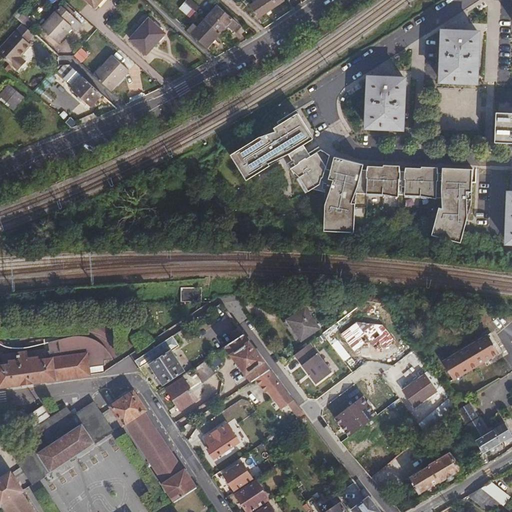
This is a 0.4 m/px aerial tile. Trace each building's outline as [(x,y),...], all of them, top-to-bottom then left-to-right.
[(86,0),(96,8),(103,0),(86,0)] [(191,0),(186,0),(185,2),(195,12),(199,7),(191,0)] [(285,0),(258,0),(251,5),(259,18),(283,1),(285,0)] [(185,2),(181,6),(192,15),(195,12),(185,2)] [(62,6),(41,28),(58,43),(73,27),(76,30),(82,24),(73,15),(62,6)] [(217,6),(204,20),(220,34),(228,26),(234,31),(235,30),(236,33),(237,32),(242,27),(217,6)] [(24,12),(19,18),(23,22),(28,16),(25,14),(24,12)] [(202,17),(195,25),(198,27),(204,20),(202,17)] [(149,19),(130,40),(146,55),(165,34),(149,19)] [(194,24),(188,30),(207,48),(220,34),(204,20),(198,27),(195,25),(194,24)] [(16,31),(0,48),(0,54),(9,63),(10,63),(19,70),(26,62),(21,57),(31,45),(28,42),(35,34),(22,24),(16,31)] [(479,33),(464,32),(458,31),(443,31),(441,81),(477,83),(479,33)] [(113,55),(94,75),(111,91),(130,70),(113,55)] [(80,74),(73,68),(64,78),(71,85),(80,74)] [(80,74),(71,85),(70,85),(73,87),(83,76),(80,74)] [(92,107),(103,95),(83,76),(73,87),(71,89),(92,107)] [(405,78),(390,78),(385,78),(369,77),(367,127),(403,129),(405,78)] [(9,85),(0,96),(0,98),(13,110),(24,97),(9,85)] [(511,104),(495,103),(494,138),(511,138),(511,104)] [(64,110),(60,115),(64,120),(68,115),(64,110)] [(66,122),(72,128),(79,125),(71,117),(66,122)] [(199,288),(182,288),(182,301),(199,301),(199,288)] [(287,320),(301,341),(320,328),(306,307),(287,320)] [(301,341),(287,320),(284,323),(290,333),(291,333),(298,343),(301,341)] [(237,340),(245,335),(239,327),(231,332),(237,340)] [(491,332),(488,334),(500,353),(490,359),(492,361),(504,353),(498,343),(497,343),(497,342),(491,332)] [(500,353),(488,334),(442,361),(454,380),(490,359),(500,353)] [(180,346),(173,335),(148,352),(135,360),(135,361),(140,368),(145,365),(149,362),(151,366),(163,385),(184,371),(172,351),(180,346)] [(271,369),(245,335),(237,340),(226,347),(252,382),(258,378),(270,371),(271,369)] [(0,387),(91,375),(90,367),(106,365),(105,360),(113,359),(114,359),(111,355),(107,350),(104,346),(101,343),(97,341),(93,339),(89,337),(84,336),(78,336),(73,336),(69,337),(65,338),(58,339),(59,340),(49,342),(50,351),(46,351),(46,349),(2,355),(3,360),(0,360),(0,387)] [(293,353),(315,380),(331,367),(309,340),(293,353)] [(217,354),(208,361),(214,369),(223,362),(217,354)] [(200,385),(216,372),(214,369),(208,361),(208,360),(190,371),(200,385)] [(293,401),(270,371),(258,378),(281,410),(293,401)] [(425,376),(404,390),(415,406),(436,391),(425,376)] [(183,377),(167,389),(181,410),(198,399),(183,377)] [(314,381),(303,388),(304,388),(304,390),(308,396),(319,387),(314,381)] [(174,502),(197,487),(197,486),(185,469),(183,470),(144,411),(146,410),(134,392),(111,407),(123,425),(125,423),(164,483),(163,484),(174,502)] [(459,395),(453,401),(456,405),(457,406),(463,400),(459,395)] [(453,401),(451,398),(426,420),(431,427),(456,405),(453,401)] [(57,442),(69,461),(77,455),(65,437),(101,413),(94,402),(73,416),(67,407),(29,432),(35,441),(14,455),(21,465),(57,442)] [(465,405),(459,409),(482,449),(484,453),(511,436),(511,433),(505,423),(488,433),(484,435),(482,432),(486,430),(471,405),(467,408),(465,405)] [(65,437),(77,455),(113,431),(101,413),(65,437)] [(227,423),(205,437),(211,447),(208,449),(214,459),(239,442),(227,423)] [(432,456),(420,437),(415,441),(430,466),(435,463),(432,456)] [(415,441),(410,445),(424,469),(430,466),(415,441)] [(21,465),(21,466),(33,485),(69,461),(57,442),(21,465)] [(482,467),(490,463),(484,453),(482,449),(475,454),(482,467)] [(430,466),(439,481),(460,469),(450,454),(435,463),(430,466)] [(223,473),(236,492),(254,480),(241,461),(223,473)] [(419,494),(439,481),(430,466),(424,469),(409,478),(419,494)] [(388,469),(374,478),(375,481),(383,494),(398,486),(388,469)] [(11,473),(0,480),(0,504),(1,505),(2,504),(7,511),(34,511),(21,492),(23,491),(11,473)] [(243,505),(247,511),(251,511),(269,500),(256,481),(236,494),(243,504),(244,504),(244,505),(243,505)] [(481,488),(504,505),(510,497),(491,482),(481,488)] [(481,488),(468,495),(469,496),(488,511),(492,511),(500,503),(481,488)] [(369,496),(363,489),(353,496),(359,504),(369,496)] [(381,511),(369,496),(359,504),(352,510),(353,511),(381,511)] [(347,511),(341,502),(325,511),(347,511)] [(256,511),(275,511),(269,503),(256,511)]
